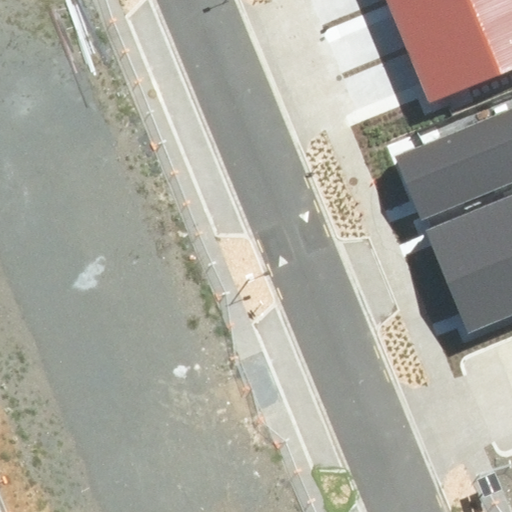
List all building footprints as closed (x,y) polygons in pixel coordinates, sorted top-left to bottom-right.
[(511,0),(393,0),(388,2),(408,49),(511,6),(511,0)] [(511,6),(408,49),(429,101),(511,67),(511,6)] [(511,112),(395,160),(417,212),(511,173),(511,112)] [(511,199),(426,234),(446,281),(511,254),(511,199)] [(511,254),(446,281),(467,333),(511,315),(511,254)]
